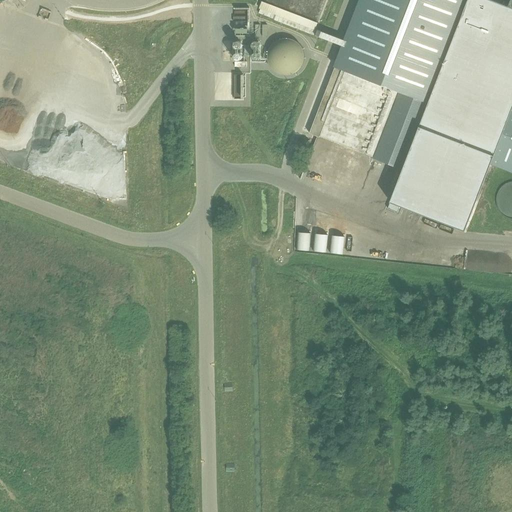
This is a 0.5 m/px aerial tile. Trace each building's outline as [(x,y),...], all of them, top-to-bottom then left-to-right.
[(376,159),(404,170),(439,77),(511,105),(511,109),(492,162),(511,170),(511,0),(510,0),(508,5),(494,0),(360,0),(335,67),(310,133),(376,158),(376,159)] [(262,1),(259,8),(315,29),(318,23),(262,1)] [(270,46),(269,47),(268,50),(267,52),(267,56),(267,60),(268,62),(269,65),(270,66),(272,69),(274,71),(277,73),(279,74),(282,75),(285,75),(287,75),(290,75),(293,73),(297,71),(300,69),(302,66),(303,62),(304,60),(304,58),(304,55),(304,53),(303,50),(302,47),(300,45),(299,43),(296,41),(294,40),(292,39),(289,38),(287,38),(284,38),(281,38),(278,39),(276,40),(273,42),(271,44),(270,46)] [(243,72),(235,72),(235,97),(243,97),(243,72)] [(224,384),(225,392),(233,391),(232,383),(224,384)] [(226,464),(226,472),(234,472),(234,464),(226,464)]
